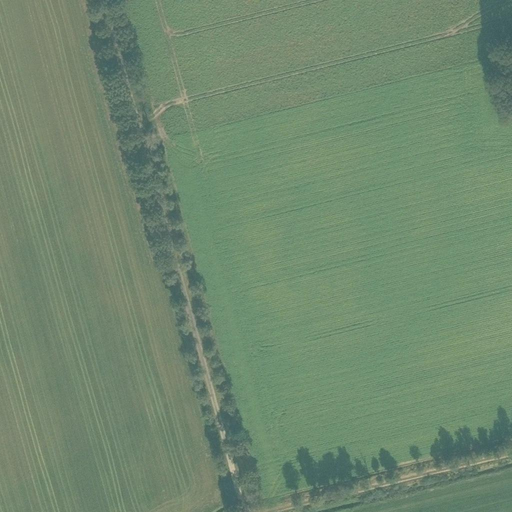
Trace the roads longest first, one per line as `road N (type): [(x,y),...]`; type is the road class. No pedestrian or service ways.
road 1 (unclassified): [(242,511),(103,0)]
road 2 (track): [(272,511),(511,452)]
